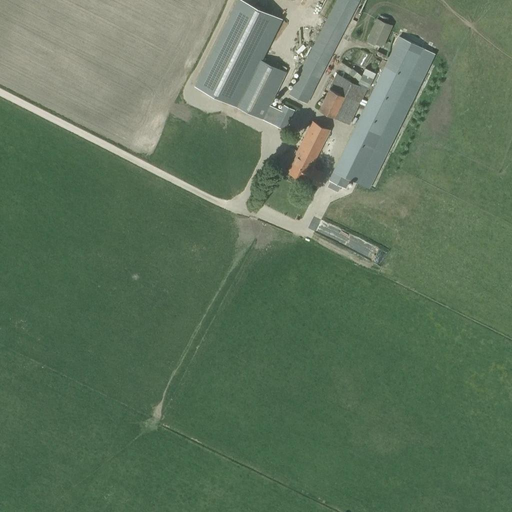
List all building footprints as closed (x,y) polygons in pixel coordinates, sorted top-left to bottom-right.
[(358,0),(336,0),(289,94),(306,103),(358,0)] [(195,85),(232,103),(255,56),(273,19),(237,1),(195,85)] [(365,34),(373,37),(380,18),(372,15),(365,34)] [(356,183),(422,48),(399,37),(328,180),(344,188),(347,183),(345,182),(347,178),(356,183)] [(287,72),(255,56),(232,103),(264,119),(287,72)] [(361,74),(357,84),(336,74),(318,109),(349,124),(366,89),(371,79),(361,74)] [(295,111),(282,105),(273,124),(286,130),(295,111)] [(304,179),(317,185),(318,186),(324,173),(314,168),(313,171),(309,169),(311,165),(312,165),(330,130),(312,121),(295,154),(296,155),(288,172),(304,180),(304,179)] [(338,211),(335,205),(327,209),(330,215),(338,211)] [(370,233),(377,220),(355,209),(352,215),(349,214),(345,221),(370,233)] [(374,257),(377,246),(362,242),(360,253),(374,257)]
